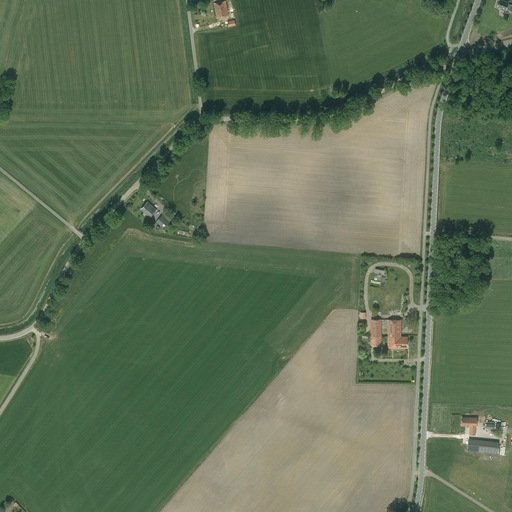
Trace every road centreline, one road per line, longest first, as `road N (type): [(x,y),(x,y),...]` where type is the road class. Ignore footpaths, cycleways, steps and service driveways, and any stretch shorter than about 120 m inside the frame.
road 1 (tertiary): [(415,511),(439,113),(458,54)]
road 2 (unclassified): [(200,122),(331,116),(458,54)]
road 3 (unclassified): [(84,240),(200,122)]
road 4 (unclassified): [(200,122),(186,0)]
